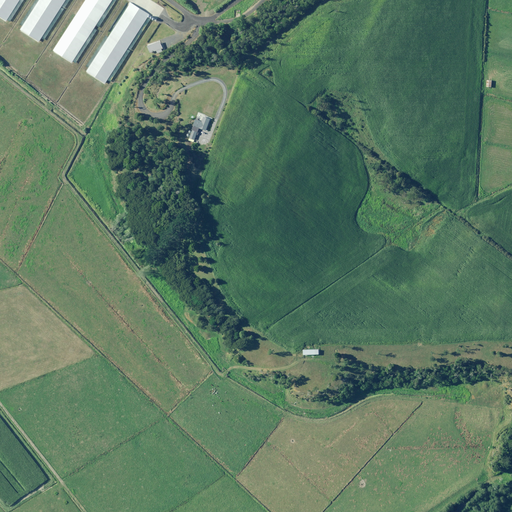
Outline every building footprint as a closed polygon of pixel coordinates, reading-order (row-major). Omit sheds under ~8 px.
[(0,0),(0,14),(6,18),(17,0),(0,0)] [(36,0),(19,27),(37,39),(62,0),(36,0)] [(83,0),(53,47),(71,59),(109,0),(83,0)] [(129,5),(85,72),(103,83),(147,16),(129,5)] [(156,53),(161,51),(164,50),(161,42),(159,43),(159,40),(146,45),(149,53),(155,50),(156,53)] [(191,131),(189,130),(187,136),(190,137),(189,140),(194,142),(199,128),(205,130),(210,119),(203,116),(201,121),(195,119),(191,131)]
